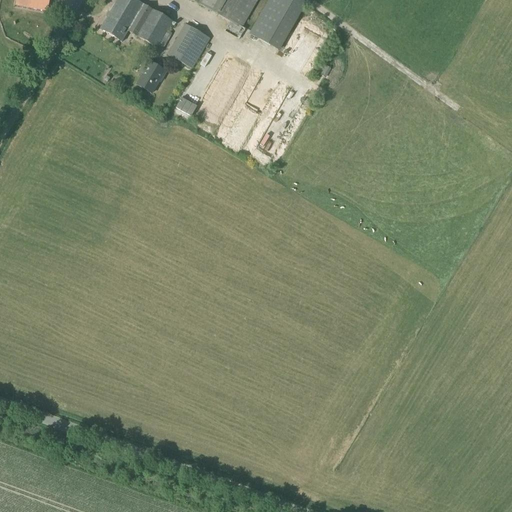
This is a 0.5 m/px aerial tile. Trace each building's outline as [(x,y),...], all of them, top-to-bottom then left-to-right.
[(47,12),(48,0),(16,0),(15,6),(47,12)] [(171,34),(166,32),(172,23),(132,0),(117,0),(99,30),(121,43),(127,32),(156,50),(158,48),(162,51),(171,34)] [(238,40),(244,30),(241,28),(256,0),(189,0),(192,1),(229,23),(224,32),(238,40)] [(277,51),(304,4),(296,0),(268,0),(249,34),(277,51)] [(191,70),(209,39),(185,25),(167,56),(191,70)] [(158,83),(164,72),(148,63),(141,74),(143,75),(136,86),(151,94),(157,83),(158,83)] [(202,105),(210,89),(197,82),(189,99),(202,105)]
